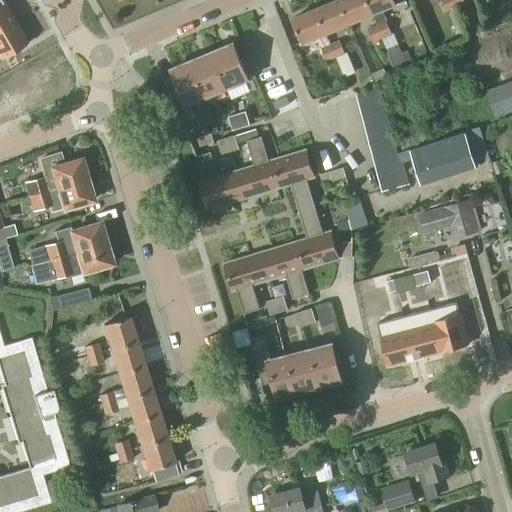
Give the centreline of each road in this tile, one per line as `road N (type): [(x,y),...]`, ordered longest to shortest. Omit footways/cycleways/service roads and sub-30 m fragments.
road 1 (residential): [(220,460),(115,127),(95,113)]
road 2 (residential): [(220,460),(465,391)]
road 3 (residential): [(97,62),(231,0)]
road 4 (residential): [(465,391),(497,511)]
